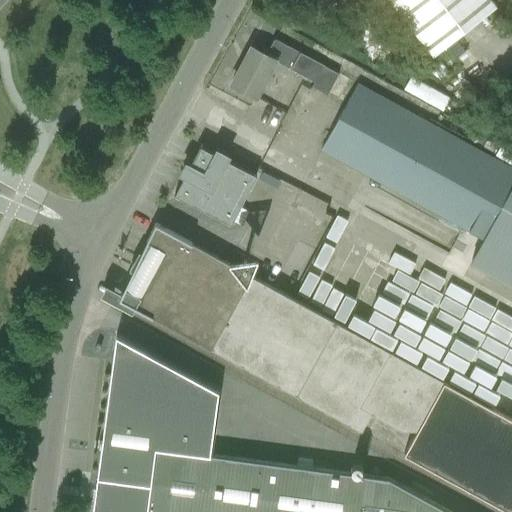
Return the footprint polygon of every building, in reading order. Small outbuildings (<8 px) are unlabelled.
[(496,6),(491,0),(390,0),(434,55),(496,6)] [(338,100),(349,79),(274,38),(266,54),(252,46),(232,84),(257,97),(277,61),(315,80),(312,86),(338,100)] [(449,72),(437,57),(428,64),(440,79),(449,72)] [(511,170),(357,85),(322,148),(485,238),(471,263),(511,285),(511,170)] [(257,175),(226,160),(228,156),(217,151),(215,154),(200,146),(190,166),(187,164),(182,173),(185,175),(175,195),(231,224),(257,175)] [(134,305),(361,430),(371,412),(403,429),(417,428),(404,453),(511,511),(511,417),(439,377),(153,222),(140,250),(137,249),(128,266),(131,268),(120,291),(105,283),(100,293),(132,311),(134,305)] [(440,278),(430,302),(450,309),(460,286),(440,278)] [(511,349),(500,343),(507,328),(463,307),(457,320),(480,331),(475,342),(499,354),(487,380),(504,389),(511,372),(511,349)] [(451,511),(388,478),(208,454),(217,388),(116,332),(97,477),(99,477),(97,489),(94,489),(93,501),(96,501),(94,511),(451,511)]
